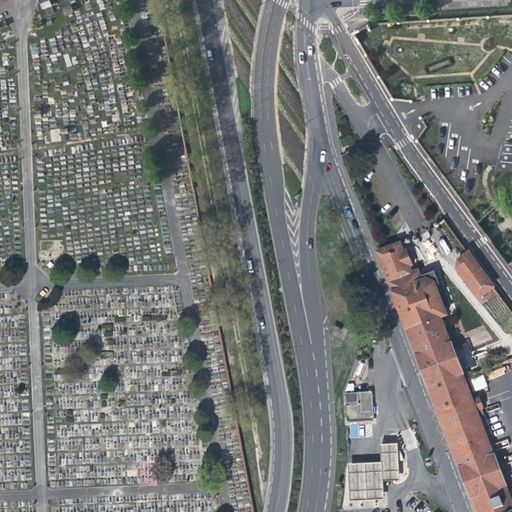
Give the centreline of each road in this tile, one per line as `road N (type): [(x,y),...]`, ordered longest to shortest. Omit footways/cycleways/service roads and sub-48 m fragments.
road 1 (primary): [(206,0),(275,422),(279,465),(269,511)]
road 2 (tertiary): [(461,511),(318,143)]
road 3 (primary): [(304,351),(261,113),(276,0)]
road 4 (residential): [(324,0),(399,136),(511,290)]
road 5 (residential): [(304,351),(307,213),(318,143)]
road 6 (primary): [(307,511),(315,458),(304,351)]
road 7 (tertiary): [(318,143),(308,0)]
